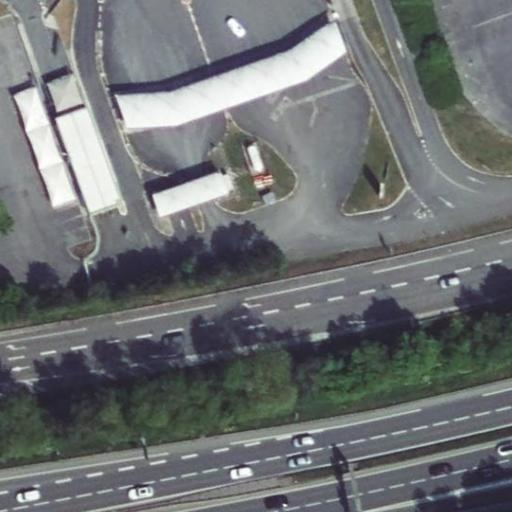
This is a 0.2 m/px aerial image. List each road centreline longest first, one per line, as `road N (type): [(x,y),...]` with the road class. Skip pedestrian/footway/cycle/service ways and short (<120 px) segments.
road 1 (trunk): [(511,270),(248,330),(0,371)]
road 2 (trunk): [(325,447),(0,511)]
road 3 (trunk): [(325,447),(0,495)]
road 4 (trunk): [(276,511),(511,459)]
road 5 (trunk): [(511,406),(325,447)]
